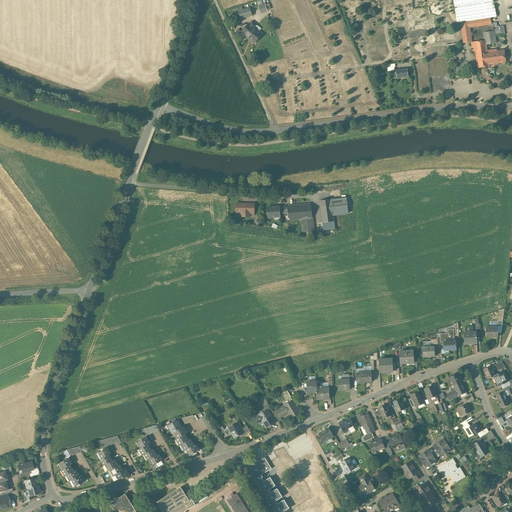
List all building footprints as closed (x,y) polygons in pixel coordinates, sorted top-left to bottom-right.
[(493,0),(453,0),(457,23),(489,18),(496,17),(493,0)] [(264,4),(258,6),(261,13),(267,11),(264,4)] [(249,9),(237,12),(240,20),(252,16),(249,9)] [(489,18),(461,22),(464,42),(472,41),(470,27),(490,24),(489,18)] [(250,21),(241,33),(247,38),(254,29),(253,28),(255,25),(250,21)] [(504,26),(494,27),(494,31),(495,35),(501,34),(502,35),(505,35),(504,26)] [(261,34),(254,29),(247,38),(254,43),(261,34)] [(494,31),(484,33),(485,41),(485,44),(486,44),(496,43),(495,35),(494,31)] [(486,44),(485,44),(485,41),(472,43),(473,51),(476,50),(478,67),(489,66),(488,64),(505,62),(503,50),(502,51),(496,52),(496,50),(487,51),(486,44)] [(407,69),(396,70),(397,78),(408,77),(407,69)] [(346,198),(331,200),(333,216),(348,213),(346,198)] [(331,199),(320,201),(323,223),(334,221),(333,216),(331,200),(331,199)] [(288,206),(288,212),(289,213),(290,221),(301,219),(313,218),(311,203),(288,206)] [(250,204),(236,204),(236,213),(243,213),(243,216),(250,217),(250,215),(254,215),(254,206),(250,206),(250,204)] [(279,206),(267,208),(268,218),(280,217),(280,213),(288,212),(288,206),(288,205),(287,206),(288,208),(279,209),(279,206)] [(313,218),(301,219),(303,233),(314,232),(313,218)] [(334,221),(323,223),(324,230),(335,229),(334,221)] [(498,327),(486,327),(486,335),(490,335),(490,337),(498,337),(498,327)] [(448,333),(440,334),(440,337),(440,343),(443,343),(443,341),(454,341),(454,336),(454,329),(448,329),(448,333)] [(476,332),(464,332),(465,344),(477,343),(477,337),(476,337),(476,335),(476,332)] [(454,341),(443,341),(443,343),(444,350),(456,349),(456,340),(454,341)] [(434,347),(422,347),(423,357),(435,356),(434,347)] [(413,351),(400,351),(400,363),(414,363),(414,360),(413,351)] [(392,359),(379,360),(379,372),(393,371),(393,369),(392,359)] [(501,362),(495,364),(498,370),(505,367),(501,362)] [(491,366),(484,370),(488,379),(494,376),(495,375),(491,366)] [(372,382),(371,372),(364,373),(364,382),(372,382)] [(502,372),(495,375),(494,376),(499,386),(507,382),(502,372)] [(458,373),(449,378),(452,385),(453,385),(453,384),(461,381),(462,380),(458,373)] [(348,379),(338,380),(339,390),(350,389),(350,382),(349,379),(348,379)] [(316,381),(307,382),(308,392),(316,392),(316,393),(317,393),(316,387),(317,387),(316,381)] [(461,381),(453,384),(453,385),(454,388),(451,389),(453,392),(456,391),(458,396),(466,392),(461,381)] [(432,385),(431,385),(429,385),(429,387),(425,389),(429,398),(428,399),(429,403),(433,402),(434,402),(438,400),(437,396),(437,395),(433,386),(432,386),(432,385)] [(329,388),(321,388),(321,387),(317,387),(316,387),(317,393),(317,399),(328,399),(329,399),(329,388)] [(290,402),(275,410),(279,416),(287,411),(291,418),(300,413),(287,390),(282,393),(286,400),(288,399),(290,402)] [(453,392),(447,395),(449,400),(458,396),(456,391),(453,392)] [(418,392),(411,395),(413,400),(411,401),(412,404),(422,400),(418,392)] [(506,400),(503,392),(496,395),(500,403),(499,403),(501,408),(509,404),(507,400),(506,400)] [(264,396),(259,397),(260,399),(260,400),(261,402),(262,402),(264,406),(268,404),(264,396)] [(400,399),(393,402),(397,412),(405,409),(400,399)] [(429,403),(427,404),(431,414),(437,411),(434,402),(433,402),(429,403)] [(466,404),(459,408),(462,416),(471,411),(469,407),(468,407),(466,404)] [(386,405),(379,408),(383,417),(390,414),(386,405)] [(279,416),(275,410),(273,412),(279,422),(282,420),(279,416)] [(266,411),(251,420),(255,425),(262,421),(266,427),(274,423),(268,411),(266,411)] [(367,414),(363,416),(358,418),(361,427),(363,426),(371,423),(370,420),(368,417),(369,416),(367,414)] [(193,415),(184,418),(188,424),(190,422),(190,423),(193,421),(193,422),(196,421),(193,415)] [(349,418),(343,422),(342,421),(338,423),(343,431),(348,429),(353,426),(349,418)] [(420,428),(425,425),(422,418),(417,420),(420,428)] [(178,422),(176,421),(173,423),(169,426),(172,432),(173,433),(174,433),(174,432),(182,428),(178,422)] [(238,422),(224,430),(226,433),(225,433),(226,434),(228,436),(232,434),(235,438),(243,433),(242,431),(243,431),(242,429),(238,422)] [(467,422),(461,426),(466,433),(468,431),(472,436),(474,434),(470,427),(467,422)] [(371,423),(363,426),(364,430),(366,435),(370,433),(371,433),(375,431),(374,428),(373,429),(372,425),(371,423)] [(470,427),(474,434),(474,435),(478,433),(481,431),(481,430),(478,426),(476,423),(470,427)] [(156,425),(144,428),(146,431),(148,435),(150,433),(151,434),(153,433),(154,433),(156,432),(157,432),(159,431),(156,425)] [(247,426),(242,429),(243,431),(242,431),(243,433),(244,435),(250,432),(247,426)] [(182,428),(174,432),(174,433),(175,432),(178,438),(176,439),(176,440),(185,434),(187,433),(184,427),(182,428)] [(328,428),(319,433),(323,442),(333,436),(328,428)] [(484,435),(480,437),(481,439),(479,441),(481,443),(489,438),(490,439),(494,437),(490,430),(484,435)] [(364,435),(362,436),(364,442),(373,438),(371,433),(370,433),(364,435)] [(185,434),(177,439),(180,445),(182,444),(189,440),(185,434)] [(400,435),(391,439),(393,444),(395,450),(404,446),(400,435)] [(117,436),(105,439),(109,445),(111,444),(112,445),(114,443),(115,444),(117,442),(118,443),(121,441),(117,436)] [(147,437),(138,442),(142,448),(148,444),(150,443),(147,437)] [(189,440),(182,444),(185,450),(186,450),(194,445),(190,439),(189,440)] [(381,440),(373,443),(373,442),(369,444),(373,453),(374,453),(375,455),(379,453),(378,451),(378,450),(384,447),(381,439),(380,439),(381,440)] [(450,449),(444,440),(441,441),(440,441),(438,442),(446,454),(448,452),(449,451),(448,451),(450,449)] [(481,443),(479,441),(474,444),(478,450),(476,452),(478,455),(476,456),(478,459),(479,458),(480,459),(489,452),(487,448),(485,449),(481,443)] [(446,454),(438,442),(436,444),(437,444),(434,446),(436,449),(433,451),(437,457),(440,455),(440,456),(442,455),(444,455),(446,454)] [(352,443),(350,444),(345,447),(347,451),(354,447),(352,443)] [(142,448),(140,449),(143,455),(145,454),(152,450),(148,444),(142,448)] [(194,445),(186,450),(190,456),(199,450),(196,444),(194,445)] [(78,446),(67,450),(70,456),(73,455),(76,454),(79,453),(79,454),(82,452),(78,446)] [(108,448),(99,452),(103,458),(109,454),(111,453),(108,448)] [(152,450),(145,454),(148,460),(157,455),(154,449),(152,450)] [(429,450),(428,451),(428,450),(420,455),(420,456),(419,457),(426,466),(427,467),(435,461),(435,460),(436,460),(429,450)] [(341,451),(334,455),(337,461),(344,457),(341,451)] [(103,458),(101,459),(104,465),(106,465),(113,461),(109,454),(103,458)] [(148,460),(148,461),(150,459),(154,465),(153,465),(153,466),(154,465),(162,461),(162,460),(159,454),(148,460)] [(354,455),(350,457),(349,456),(344,459),(345,460),(340,463),(342,465),(343,465),(347,471),(352,468),(351,467),(357,463),(355,460),(357,459),(354,455)] [(271,469),(264,457),(246,468),(253,480),(254,479),(273,511),(283,511),(289,508),(284,499),(277,503),(276,501),(282,497),(277,489),(270,493),(268,489),(274,486),(270,478),(263,482),(261,478),(262,477),(261,475),(271,469)] [(69,458),(60,463),(64,469),(70,465),(72,464),(69,458)] [(453,459),(442,465),(445,469),(444,470),(447,476),(450,474),(454,482),(464,476),(460,468),(457,469),(454,464),(455,464),(453,459)] [(113,461),(106,465),(109,471),(118,466),(115,460),(113,461)] [(415,469),(410,461),(403,466),(405,469),(404,470),(407,475),(406,476),(408,479),(413,477),(418,473),(418,472),(416,469),(415,469)] [(26,464),(23,465),(23,464),(17,466),(18,471),(21,470),(22,473),(30,471),(30,469),(33,469),(31,462),(25,463),(26,464)] [(64,469),(62,470),(65,476),(67,475),(74,471),(70,465),(64,469)] [(109,471),(112,477),(116,475),(123,471),(120,465),(118,466),(109,471)] [(442,465),(439,467),(444,477),(447,476),(444,470),(445,469),(442,465)] [(126,469),(123,471),(116,475),(118,479),(122,477),(123,478),(129,475),(126,469)] [(5,470),(0,471),(0,482),(6,480),(6,481),(8,480),(6,473),(5,470)] [(74,471),(67,475),(71,481),(72,480),(79,476),(76,470),(74,471)] [(418,473),(413,477),(415,481),(421,477),(418,472),(418,473)] [(79,476),(72,480),(76,486),(84,481),(81,475),(79,476)] [(35,478),(24,481),(26,488),(27,488),(37,485),(35,478)] [(6,480),(0,482),(0,491),(8,489),(6,481),(6,480)] [(362,484),(358,487),(363,495),(374,489),(369,480),(362,484)] [(419,486),(414,490),(426,509),(431,505),(437,501),(432,493),(434,492),(432,490),(430,490),(425,482),(419,486)] [(37,485),(27,488),(28,491),(26,492),(28,496),(32,495),(39,493),(38,490),(39,490),(37,485)] [(163,511),(184,511),(195,505),(191,498),(189,500),(181,487),(157,502),(160,507),(163,511)] [(504,490),(503,490),(500,492),(506,501),(509,499),(507,496),(504,490)] [(234,511),(249,511),(238,493),(235,495),(233,492),(230,494),(232,496),(227,499),(234,511)] [(500,492),(492,497),(498,507),(507,502),(506,501),(500,492)] [(385,510),(382,511),(380,511),(379,511),(388,511),(400,505),(393,493),(387,497),(387,495),(384,497),(385,498),(379,501),(385,510)] [(136,511),(125,494),(110,503),(115,511),(136,511)] [(0,499),(0,506),(1,509),(7,507),(7,506),(11,505),(9,497),(8,498),(0,499)]
